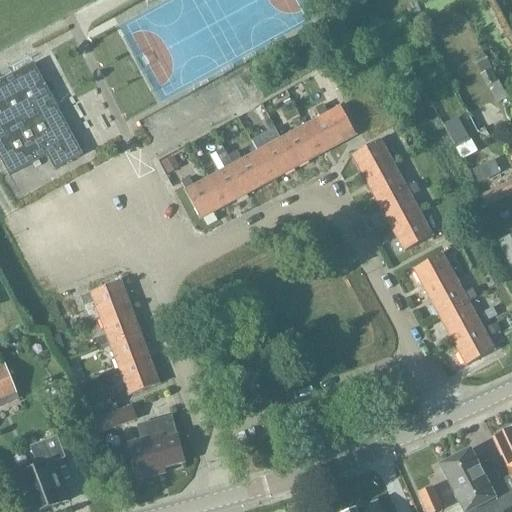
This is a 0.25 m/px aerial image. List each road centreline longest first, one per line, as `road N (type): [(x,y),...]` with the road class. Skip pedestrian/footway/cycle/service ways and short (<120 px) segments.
road 1 (residential): [(417,372),(344,215),(303,203),(155,283),(202,450)]
road 2 (track): [(184,264),(81,67),(73,32),(108,0)]
road 3 (tertiary): [(214,505),(447,422)]
road 4 (residential): [(202,450),(417,372)]
road 5 (track): [(174,248),(66,275),(35,257),(0,201)]
